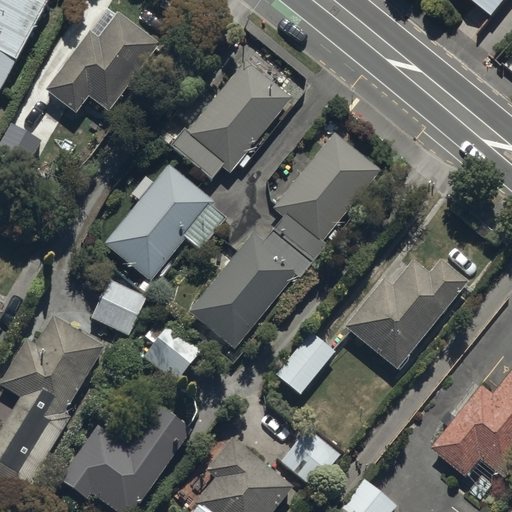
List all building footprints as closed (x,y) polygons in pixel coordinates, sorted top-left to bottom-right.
[(0,0),(0,92),(48,0),(0,0)] [(470,0),(493,18),(508,0),(470,0)] [(159,49),(117,16),(114,20),(105,13),(42,96),(72,119),(87,100),(108,116),(159,49)] [(291,102),(244,63),(186,133),(184,132),(169,150),(211,185),(221,173),(228,178),(291,102)] [(40,148),(5,130),(0,139),(0,160),(26,174),(40,148)] [(253,238),(188,315),(233,352),(295,278),(300,281),(326,249),(321,245),(379,175),(334,137),(271,212),(281,220),(261,244),(253,238)] [(215,204),(166,166),(103,248),(151,284),(183,242),(199,254),(225,220),(211,209),(215,204)] [(381,282),(341,329),(395,375),(469,287),(440,262),(428,277),(412,263),(390,290),(381,282)] [(89,322),(92,323),(129,340),(148,300),(108,281),(89,322)] [(63,419),(102,352),(104,348),(52,318),(35,348),(27,343),(0,389),(0,391),(19,402),(0,434),(0,486),(24,500),(69,422),(63,419)] [(138,363),(172,392),(198,361),(164,332),(138,363)] [(309,335),(273,378),(298,399),(334,356),(309,335)] [(511,477),(511,375),(496,396),(484,387),(434,451),(484,491),(499,472),(510,481),(511,477)] [(110,511),(135,511),(190,433),(153,407),(128,443),(100,423),(58,484),(86,504),(90,498),(110,511)] [(307,432),(278,465),(312,494),(341,461),(307,432)] [(276,511),(293,492),(231,442),(205,474),(214,481),(190,510),(192,511),(276,511)] [(392,511),(395,509),(361,481),(336,511),(392,511)]
